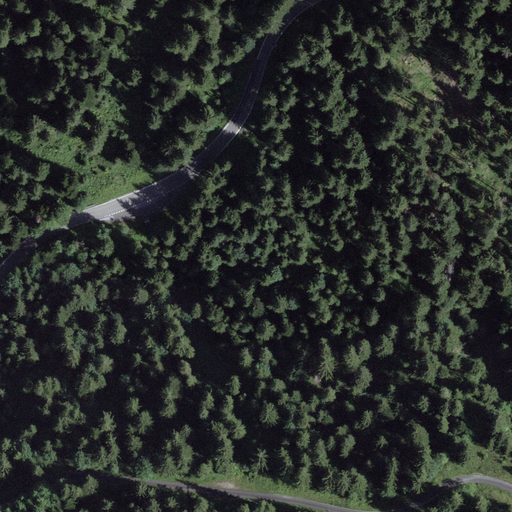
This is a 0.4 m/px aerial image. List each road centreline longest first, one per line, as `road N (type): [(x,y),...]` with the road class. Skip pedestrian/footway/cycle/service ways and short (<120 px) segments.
road 1 (secondary): [(0,275),(40,235),(198,163),(235,122),(269,41),(303,0)]
road 2 (track): [(348,511),(77,474),(0,503)]
road 3 (track): [(511,488),(460,479),(397,511)]
